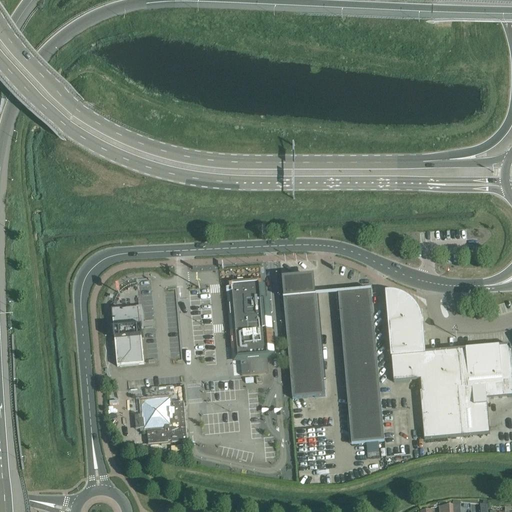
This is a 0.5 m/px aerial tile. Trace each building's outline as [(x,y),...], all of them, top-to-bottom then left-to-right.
[(293,400),(325,397),(316,296),(314,296),(313,279),(285,281),(286,298),(283,298),(293,400)] [(235,359),(270,356),(268,332),(269,332),(269,326),(265,326),(261,282),(229,285),(235,359)] [(128,296),(135,289),(128,283),(122,289),(128,296)] [(327,292),(343,293),(343,284),(328,284),(327,292)] [(352,445),(385,442),(372,300),(371,291),(372,291),(371,290),(365,291),(365,292),(339,294),(340,304),(352,445)] [(462,388),(459,351),(425,354),(424,341),(423,330),(422,321),(422,319),(421,316),(420,313),(419,311),(417,308),(416,306),(414,304),(412,302),(410,300),(408,298),(405,297),(403,296),(400,295),(397,294),(395,293),(392,293),(389,293),(387,293),(387,292),(386,292),(394,383),(421,380),(422,392),(420,392),(425,440),(463,437),(458,389),(462,388)] [(115,341),(115,343),(115,346),(116,346),(117,367),(144,365),(142,338),(144,338),(143,327),(140,327),(139,328),(137,324),(138,323),(139,322),(140,321),(140,320),(139,312),(139,309),(123,310),(122,309),(112,310),(112,314),(113,314),(113,321),(114,325),(113,325),(113,328),(114,328),(114,330),(115,341)] [(466,350),(459,351),(462,388),(458,389),(463,437),(490,434),(487,399),(511,397),(511,363),(510,347),(499,347),(466,350)] [(171,435),(171,436),(172,443),(188,442),(184,402),(173,403),(174,405),(170,405),(170,399),(147,401),(142,407),(143,416),(140,416),(139,416),(135,416),(136,429),(141,429),(140,428),(144,428),(144,430),(149,429),(149,433),(147,433),(149,445),(168,444),(168,435),(171,435)]
